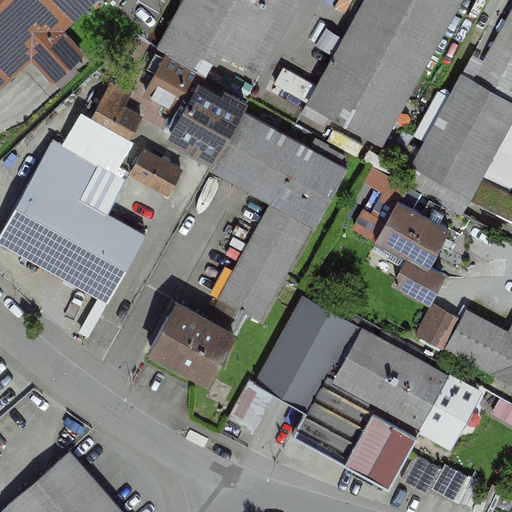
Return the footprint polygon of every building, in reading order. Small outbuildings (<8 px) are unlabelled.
[(0,0),(0,87),(34,56),(55,79),(84,53),(63,30),(95,0),(0,0)] [(285,0),(184,0),(159,47),(208,73),(219,52),(248,68),(285,0)] [(364,0),(317,85),(308,101),(384,143),(463,0),(364,0)] [(511,14),(475,81),(511,101),(511,14)] [(277,84),(308,101),(317,85),(286,68),(277,84)] [(181,118),(194,94),(157,73),(144,97),(181,118)] [(511,101),(475,81),(464,75),(414,165),(466,193),(470,195),(511,119),(511,101)] [(222,99),(199,86),(194,94),(181,118),(171,135),(217,160),(244,111),(247,105),(225,93),(222,99)] [(105,96),(92,120),(130,141),(143,116),(105,96)] [(348,170),(244,111),(217,160),(212,168),(272,202),(284,181),(325,205),(328,206),(348,170)] [(54,139),(0,234),(0,240),(109,301),(147,234),(81,197),(100,164),(54,139)] [(145,148),(132,172),(170,194),(183,170),(145,148)] [(466,193),(414,165),(404,183),(456,211),(466,193)] [(325,205),(284,181),(272,202),(258,228),(299,251),(325,205)] [(450,229),(400,200),(378,239),(418,262),(428,267),(429,266),(434,258),(450,229)] [(261,320),(299,251),(258,228),(219,297),(261,320)] [(429,266),(428,267),(418,262),(405,285),(431,300),(444,275),(429,266)] [(450,376),(380,337),(307,296),(258,382),(277,393),(307,410),(327,375),(422,428),(450,376)] [(236,335),(178,302),(151,348),(153,349),(156,343),(172,352),(169,357),(210,380),(236,335)] [(460,320),(433,305),(416,337),(443,352),(460,320)] [(511,382),(511,332),(511,333),(467,309),(447,347),(511,382)] [(383,330),(380,337),(450,376),(454,370),(383,330)] [(461,357),(454,370),(479,384),(487,371),(461,357)] [(422,428),(327,375),(307,410),(294,432),(389,485),(422,428)] [(479,392),(450,376),(422,428),(451,444),(479,392)] [(277,393),(258,382),(251,378),(238,402),(263,416),(277,393)] [(123,511),(71,452),(9,506),(13,511),(123,511)] [(417,454),(402,480),(429,495),(443,469),(417,454)] [(446,468),(433,490),(456,503),(469,481),(446,468)]
